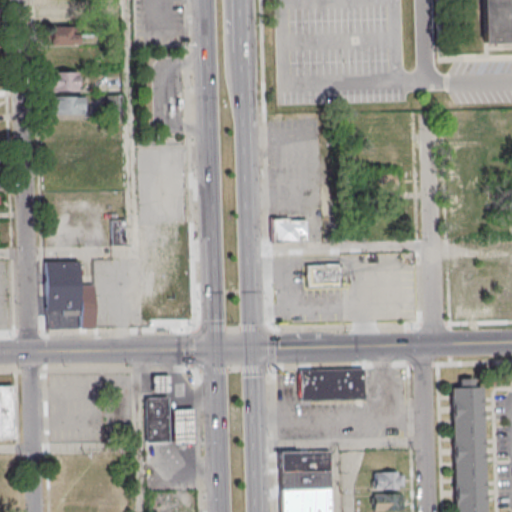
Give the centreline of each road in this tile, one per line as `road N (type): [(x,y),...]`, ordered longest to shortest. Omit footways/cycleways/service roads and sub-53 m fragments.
road 1 (residential): [(35,446),(19,0)]
road 2 (residential): [(425,511),(421,363),(435,323),(428,115)]
road 3 (tertiary): [(209,0),(220,349)]
road 4 (tertiary): [(511,342),(253,348)]
road 5 (tertiary): [(253,348),(246,125)]
road 6 (tertiary): [(220,349),(0,352)]
road 7 (tertiary): [(257,511),(253,348)]
road 8 (tertiary): [(220,349),(225,511)]
road 9 (tertiary): [(246,125),(233,71),(231,0)]
road 10 (tertiary): [(246,125),(242,0)]
